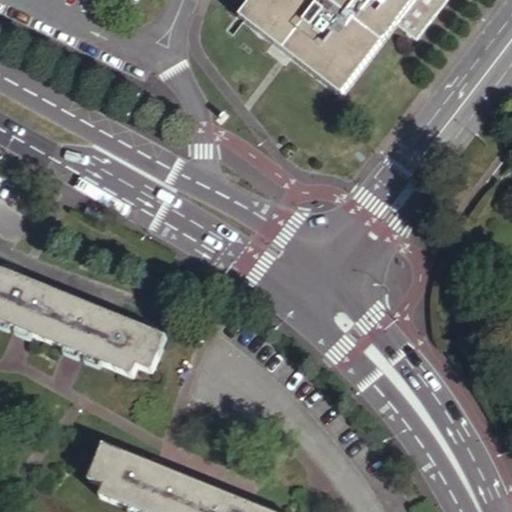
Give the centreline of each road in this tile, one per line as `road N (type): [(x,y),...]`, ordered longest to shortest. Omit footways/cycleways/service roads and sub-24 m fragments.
road 1 (tertiary): [(315,290),(282,229),(0,75)]
road 2 (tertiary): [(0,128),(265,273),(315,290)]
road 3 (residential): [(315,290),(511,41)]
road 4 (tertiary): [(315,290),(425,417),(480,511)]
road 5 (residential): [(366,511),(319,446),(222,362)]
